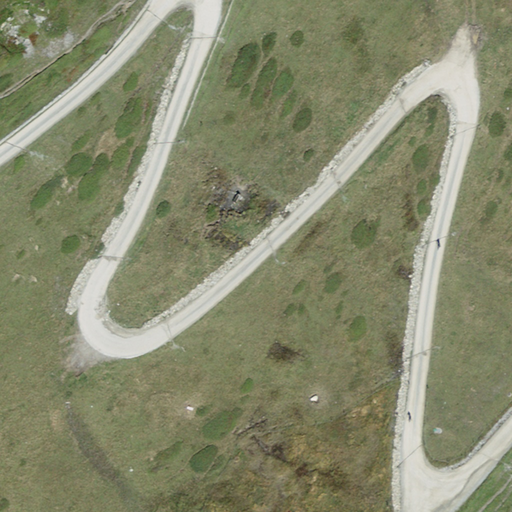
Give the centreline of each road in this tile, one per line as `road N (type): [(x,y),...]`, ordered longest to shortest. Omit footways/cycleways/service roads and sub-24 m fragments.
road 1 (track): [(424,511),(408,445),(432,261),(466,121),(464,89),(456,82),(422,85),(275,240),(156,337),(117,344),(96,332),(91,297),(181,101),(203,33),(204,0)]
road 2 (track): [(165,0),(102,73),(0,154)]
